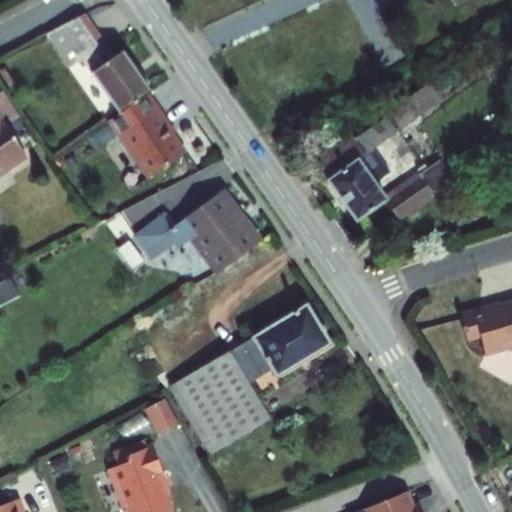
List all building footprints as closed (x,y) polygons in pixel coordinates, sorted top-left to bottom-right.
[(424,0),(433,19),(483,0),(424,0)] [(55,35),(25,51),(47,86),(54,82),(91,136),(121,117),(122,116),(94,74),(85,79),(55,35)] [(447,97),(441,88),(418,104),(424,113),(447,97)] [(409,130),(400,116),(345,151),(337,139),(310,157),(358,225),(389,203),(401,219),(456,181),(442,161),(388,199),(379,186),(393,175),(377,153),(409,130)] [(141,147),(121,117),(91,136),(80,143),(119,201),(157,176),(138,149),(141,147)] [(417,139),(407,146),(419,162),(428,155),(417,139)] [(226,266),(188,213),(146,243),(114,267),(119,276),(138,263),(148,278),(163,269),(182,296),(226,266)] [(104,254),(114,267),(146,243),(137,230),(104,254)] [(448,329),(422,336),(430,363),(444,359),(449,377),(471,371),(477,373),(490,370),(494,363),(504,361),(493,319),(449,332),(448,329)] [(300,367),(276,330),(140,410),(173,468),(233,434),(220,407),(240,394),(243,399),(300,367)] [(143,500),(129,466),(109,474),(106,467),(89,474),(94,486),(84,490),(92,511),(141,511),(138,502),(143,500)]
